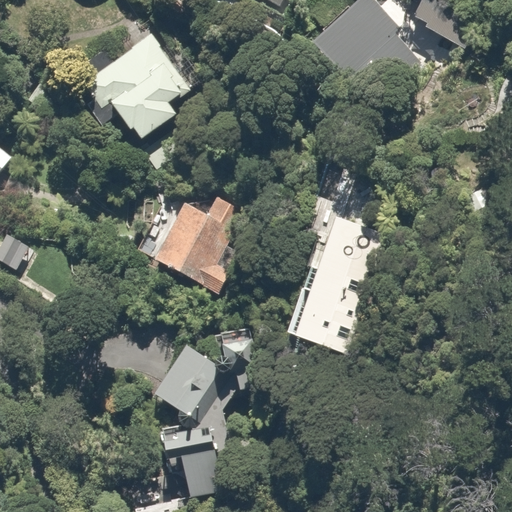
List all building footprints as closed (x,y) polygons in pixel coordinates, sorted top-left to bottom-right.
[(174,0),(144,0),(168,12),(174,0)] [(423,64),(376,0),(357,0),(313,32),(366,105),(423,64)] [(488,24),(449,0),(419,0),(412,12),(473,49),(488,24)] [(114,103),(141,139),(177,113),(173,108),(196,91),(155,34),(86,82),(105,109),(114,103)] [(0,180),(18,152),(0,140),(0,180)] [(209,209),(186,198),(160,256),(216,283),(248,213),(214,197),(209,209)] [(349,352),(387,229),(334,213),(296,336),(349,352)] [(166,428),(171,457),(187,456),(189,494),(231,492),(229,382),(239,366),(189,336),(156,391),(198,420),(166,428)] [(169,511),(170,502),(133,502),(133,511),(169,511)]
